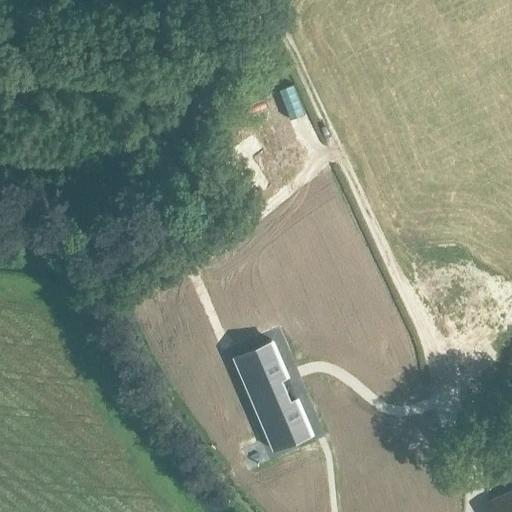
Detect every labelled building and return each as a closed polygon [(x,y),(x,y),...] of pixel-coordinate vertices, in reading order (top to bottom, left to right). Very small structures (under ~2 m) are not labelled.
[(308,251),(287,260),(310,310),(330,301),(308,251)] [(274,337),(233,356),(273,451),(315,429),(274,337)] [(436,511),(406,444),(373,458),(396,511),(436,511)] [(389,511),(368,460),(332,475),(348,511),(389,511)] [(494,511),(511,511),(511,492),(490,503),(494,511)]
